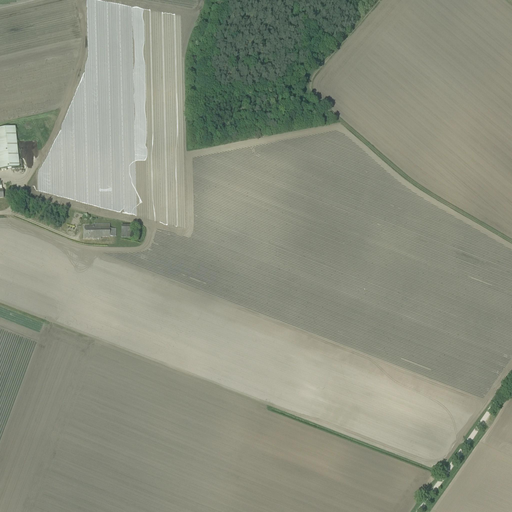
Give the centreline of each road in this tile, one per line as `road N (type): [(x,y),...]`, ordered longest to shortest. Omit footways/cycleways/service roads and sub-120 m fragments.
road 1 (track): [(359,22),(304,87),(418,187),(511,242)]
road 2 (track): [(9,213),(76,77),(80,0)]
road 3 (track): [(418,511),(511,379)]
